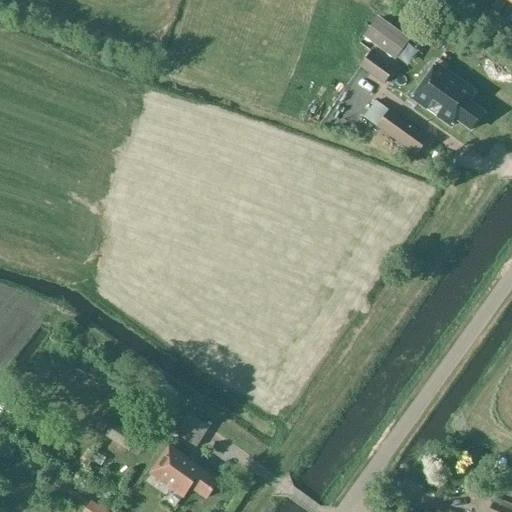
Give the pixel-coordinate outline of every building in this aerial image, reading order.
[(395,61),(410,41),(378,18),(363,38),(395,61)] [(359,69),(383,86),(396,69),(371,50),(359,69)] [(470,130),(483,114),(442,83),(424,106),(441,119),(446,112),(470,130)] [(427,140),(389,113),(378,129),(415,156),(427,140)] [(163,430),(196,449),(208,427),(176,408),(163,430)] [(113,424),(104,439),(129,453),(138,438),(113,424)] [(167,449),(156,465),(148,476),(182,500),(191,488),(206,499),(217,483),(179,456),(167,449)] [(511,511),(511,506),(493,499),(487,511),(511,511)] [(103,511),(90,503),(83,511),(103,511)]
